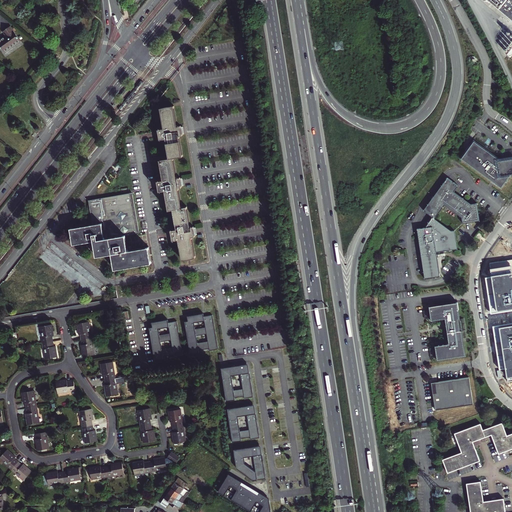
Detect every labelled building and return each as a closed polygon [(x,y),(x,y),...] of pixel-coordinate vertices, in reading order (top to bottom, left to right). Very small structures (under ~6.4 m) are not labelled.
[(511,0),(487,0),(511,20),(511,0)] [(0,40),(0,45),(6,54),(22,42),(19,37),(11,26),(3,32),(6,36),(0,40)] [(179,134),(181,133),(179,123),(177,124),(174,103),(167,105),(160,107),(164,127),(158,128),(158,130),(159,136),(160,139),(166,137),(169,157),(174,156),(183,154),(179,134)] [(461,158),(501,187),(510,174),(511,173),(511,158),(501,160),(474,140),(461,158)] [(177,176),(174,156),(169,157),(160,158),(164,179),(158,180),(159,190),(166,189),(169,209),(174,208),(183,207),(179,186),(182,186),(180,176),(177,176)] [(435,219),(445,205),(462,218),(463,223),(480,221),(478,204),(471,204),(454,192),(459,186),(447,177),(423,211),(433,217),(425,228),(417,229),(424,279),(440,277),(437,258),(438,258),(438,254),(436,254),(436,252),(457,249),(455,231),(452,231),(435,219)] [(132,193),(89,201),(93,225),(71,228),(74,244),(94,240),(97,256),(113,253),(115,269),(152,262),(149,246),(128,250),(126,235),(139,233),(139,229),(137,223),(132,193)] [(188,206),(183,207),(174,208),(177,228),(171,229),(173,238),(173,240),(179,239),(183,259),(188,258),(189,259),(190,259),(191,258),(196,256),(193,236),(196,236),(194,226),(191,226),(188,206)] [(511,260),(490,264),(492,277),(485,278),(490,307),(491,315),(511,311),(511,260)] [(15,287),(8,297),(22,307),(26,302),(29,304),(55,300),(60,304),(71,289),(61,282),(58,287),(56,285),(46,287),(44,276),(32,278),(29,282),(30,288),(18,289),(15,287)] [(457,302),(429,307),(431,322),(445,319),(449,344),(435,346),(437,361),(466,356),(461,331),(465,330),(463,318),(459,319),(457,302)] [(184,322),(190,352),(209,349),(209,351),(218,349),(212,315),(204,316),(203,313),(187,316),(188,321),(184,322)] [(149,328),(154,358),(173,355),(174,357),(183,355),(177,321),(168,322),(168,319),(152,322),(152,327),(149,328)] [(81,334),(81,339),(92,338),(92,336),(91,332),(90,332),(89,322),(77,324),(78,330),(79,330),(79,335),(81,334)] [(511,323),(493,327),(499,369),(505,368),(507,382),(511,381),(511,323)] [(41,337),(42,343),(53,341),(52,336),(53,336),(52,331),(53,331),(52,324),(40,326),(42,337),(41,337)] [(93,343),(93,339),(92,338),(81,339),(82,345),(81,345),(82,349),(81,349),(82,356),(94,354),(92,343),(93,343)] [(54,346),(53,341),(42,343),(43,348),(44,348),(46,359),(57,357),(56,351),(55,351),(55,346),(54,346)] [(116,378),(116,376),(115,372),(114,372),(112,362),(100,364),(101,370),(102,370),(103,375),(104,374),(105,380),(116,378)] [(245,365),(221,368),(226,399),(244,396),(244,398),(253,397),(249,373),(246,373),(245,365)] [(469,377),(431,383),(436,411),(474,404),(469,377)] [(116,378),(105,380),(106,385),(105,385),(106,389),(105,389),(106,396),(118,394),(116,383),(117,383),(116,379),(116,378)] [(62,380),(56,381),(58,393),(69,391),(69,392),(75,391),(73,380),(67,381),(67,380),(62,381),(62,380)] [(26,403),(26,408),(37,406),(36,401),(35,401),(34,390),(22,392),(23,399),(24,399),(25,403),(26,403)] [(251,405),(228,409),(232,440),(250,437),(250,439),(259,438),(256,413),(253,414),(251,405)] [(26,418),(27,425),(39,423),(37,412),(38,412),(37,406),(26,408),(27,413),(26,413),(27,418),(26,418)] [(81,421),(82,427),(93,425),(92,420),(93,419),(92,415),(93,415),(92,408),(80,410),(82,421),(81,421)] [(140,421),(141,426),(151,424),(151,419),(152,419),(151,414),(152,414),(151,408),(139,410),(141,421),(140,421)] [(172,421),(173,427),(184,425),(184,424),(183,419),(182,420),(180,408),(168,410),(169,417),(170,417),(171,422),(172,421)] [(461,452),(443,458),(447,471),(479,460),(472,441),(491,434),(498,453),(511,448),(511,432),(506,435),(502,422),(483,429),(480,423),(454,433),(461,452)] [(151,424),(141,426),(142,432),(144,442),(156,440),(155,434),(154,434),(153,429),(152,430),(151,424)] [(84,432),(86,443),(97,441),(96,434),(96,435),(95,430),(94,430),(93,425),(82,427),(83,432),(84,432)] [(172,436),(174,443),(186,441),(184,430),(185,430),(184,426),(184,425),(173,427),(174,432),(173,432),(174,436),(172,436)] [(36,444),(37,450),(49,448),(47,437),(46,432),(36,433),(37,439),(36,439),(36,443),(36,444)] [(257,446),(234,450),(236,468),(253,481),(266,478),(262,454),(259,455),(257,446)] [(11,469),(19,461),(15,458),(16,457),(12,454),(13,453),(8,449),(0,456),(0,458),(8,465),(7,466),(11,469)] [(167,458),(176,462),(179,455),(169,451),(167,458)] [(155,460),(149,461),(151,472),(152,472),(156,471),(156,470),(167,468),(165,456),(159,458),(154,459),(155,460)] [(22,465),(19,461),(11,469),(15,473),(16,473),(24,480),(32,471),(27,466),(26,467),(23,464),(22,465)] [(111,465),(106,466),(108,477),(113,476),(113,475),(124,473),(122,461),(115,462),(116,463),(111,464),(111,465)] [(146,473),(150,472),(151,472),(149,461),(144,462),(144,461),(139,462),(139,461),(133,462),(135,474),(146,472),(146,473)] [(96,466),(89,467),(91,479),(103,477),(103,478),(108,477),(106,466),(101,467),(101,466),(96,467),(96,466)] [(68,471),(63,472),(65,482),(70,481),(81,479),(79,467),(73,468),(73,469),(68,470),(68,471)] [(60,483),(65,482),(63,472),(58,473),(58,471),(53,472),(53,471),(47,472),(47,474),(43,475),(44,485),(59,482),(60,483)] [(228,473),(218,492),(252,511),(270,511),(269,500),(241,483),(242,481),(228,473)] [(171,488),(182,495),(186,498),(189,493),(188,492),(189,491),(184,488),(188,484),(178,477),(171,488)] [(504,511),(503,498),(483,501),(480,481),(466,483),(470,511),(504,511)] [(179,500),(182,495),(171,488),(168,493),(179,500)] [(178,508),(182,502),(179,500),(168,493),(160,503),(166,507),(169,502),(178,508)]
